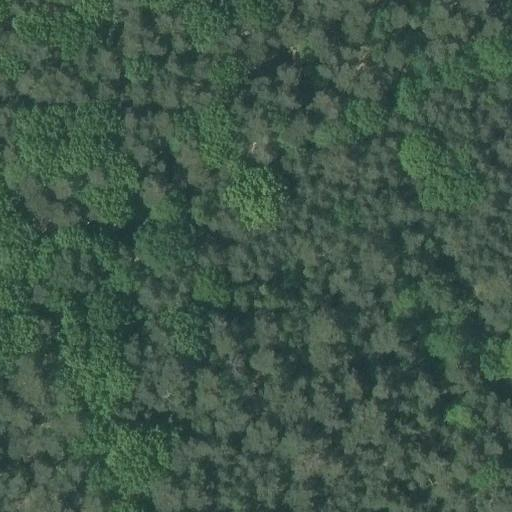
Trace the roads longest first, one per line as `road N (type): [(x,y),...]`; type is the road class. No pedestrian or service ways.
road 1 (track): [(27,256),(511,31)]
road 2 (track): [(124,511),(0,200)]
